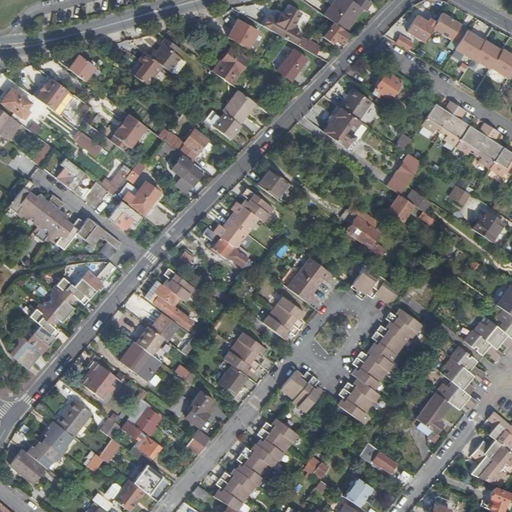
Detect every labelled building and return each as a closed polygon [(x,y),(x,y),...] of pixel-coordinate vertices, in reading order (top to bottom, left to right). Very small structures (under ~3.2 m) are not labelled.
[(347,0),(338,0),(325,19),(333,25),(345,34),(362,10),(366,13),(372,4),(364,0),(357,0),(354,5),(347,0)] [(434,25),(431,31),(449,42),(461,24),(442,13),(434,25)] [(416,14),(406,32),(423,43),(431,31),(434,25),(416,14)] [(345,34),(333,25),(323,40),(332,47),(337,41),(343,46),(350,37),(345,34)] [(243,35),(237,46),(250,53),(260,35),(245,27),(241,34),(243,35)] [(467,29),(455,49),(471,59),(488,70),(489,68),(501,50),(484,39),(467,29)] [(400,38),(395,46),(408,54),(412,46),(400,38)] [(162,47),(159,52),(182,69),(185,66),(179,61),(180,60),(176,57),(180,51),(165,41),(161,46),(162,47)] [(319,50),(307,44),(301,50),(315,58),(319,50)] [(501,50),(489,68),(508,79),(511,71),(511,54),(502,48),(501,50)] [(213,75),(214,76),(230,88),(248,63),(230,51),(220,64),(213,75)] [(152,61),(162,69),(176,79),(182,69),(159,52),(152,61)] [(293,52),(277,73),(291,83),(306,62),(293,52)] [(145,55),(141,59),(159,72),(162,69),(152,61),(145,55)] [(78,57),(68,71),(84,83),(94,70),(78,57)] [(132,78),(147,88),(159,72),(141,59),(138,63),(142,66),(143,67),(141,68),(140,68),(132,78)] [(441,71),(443,73),(451,60),(449,59),(441,71)] [(451,60),(443,73),(452,78),(459,65),(451,60)] [(217,62),(210,73),(213,75),(220,64),(217,62)] [(378,94),(376,98),(379,101),(382,97),(390,102),(395,95),(397,97),(400,92),(397,91),(401,85),(386,75),(375,92),(378,94)] [(40,93),(35,100),(52,113),(67,93),(50,80),(45,87),(44,86),(39,92),(40,93)] [(33,103),(12,88),(1,103),(22,118),(33,103)] [(238,93),(230,104),(247,117),(255,106),(238,93)] [(348,99),(340,110),(360,124),(372,106),(354,93),(350,99),(348,99)] [(441,110),(435,106),(421,128),(433,135),(436,131),(440,133),(441,134),(458,108),(450,103),(445,112),(444,114),(441,113),(441,110)] [(222,114),(224,115),(240,127),(247,117),(230,104),(222,114)] [(404,114),(407,109),(399,104),(395,109),(404,114)] [(466,114),(458,108),(441,134),(444,136),(447,138),(444,142),(456,150),(470,128),(464,125),(462,126),(459,124),(461,122),(466,114)] [(360,124),(340,110),(334,119),(336,121),(332,128),(330,126),(324,135),(349,152),(365,127),(360,124)] [(0,133),(10,120),(0,111),(0,133)] [(224,115),(221,119),(238,132),(241,128),(240,127),(224,115)] [(145,129),(128,116),(123,123),(120,124),(117,128),(117,131),(112,137),(113,138),(109,143),(125,155),(129,150),(145,129)] [(334,119),(331,117),(327,124),(330,126),(332,128),(336,121),(334,119)] [(230,142),(238,132),(221,119),(212,129),(230,142)] [(20,127),(10,120),(0,133),(0,139),(6,144),(20,127)] [(470,128),(456,150),(467,157),(470,153),(473,155),(475,156),(492,130),(485,125),(479,134),(478,136),(476,135),(475,132),(470,128)] [(500,135),(492,130),(475,156),(478,157),(481,160),(478,164),(490,171),(503,150),(498,146),(495,148),(493,146),(494,144),(500,135)] [(102,151),(75,131),(69,139),(95,158),(102,151)] [(164,141),(168,134),(163,131),(158,139),(163,142),(164,141)] [(194,131),(183,145),(188,149),(197,155),(208,142),(194,131)] [(183,145),(168,134),(164,141),(183,155),(188,149),(183,145)] [(404,150),(410,139),(402,134),(395,145),(404,150)] [(195,158),(196,157),(197,155),(188,149),(183,155),(164,141),(163,142),(165,144),(184,158),(188,153),(195,158)] [(193,188),(204,174),(191,164),(184,158),(165,144),(160,151),(187,171),(181,179),(193,188)] [(51,150),(45,146),(41,151),(48,156),(51,150)] [(510,178),(511,174),(511,156),(511,158),(509,156),(509,153),(503,150),(490,171),(501,179),(504,174),(510,178)] [(48,156),(41,151),(36,158),(42,163),(48,156)] [(14,158),(34,173),(38,168),(32,163),(18,153),(14,158)] [(184,158),(191,164),(195,158),(188,153),(184,158)] [(421,162),(408,153),(387,185),(400,194),(421,162)] [(191,164),(204,174),(209,167),(204,162),(203,162),(196,157),(195,158),(191,164)] [(38,168),(42,163),(36,158),(32,163),(38,168)] [(68,163),(63,159),(58,166),(63,169),(68,163)] [(68,163),(63,169),(56,178),(57,179),(56,181),(72,193),(77,187),(85,176),(68,163)] [(117,191),(126,180),(132,172),(124,166),(110,185),(117,191)] [(132,185),(138,177),(132,172),(126,180),(132,185)] [(290,188),(268,173),(257,188),(278,204),(290,188)] [(27,182),(12,202),(6,209),(21,219),(22,218),(38,196),(35,200),(32,203),(28,200),(26,200),(24,199),(27,194),(33,186),(27,182)] [(76,196),(88,205),(101,188),(95,183),(88,192),(86,190),(81,191),(76,196)] [(143,217),(159,195),(145,184),(137,193),(127,186),(120,195),(130,203),(128,206),(143,217)] [(455,188),(453,186),(446,197),(449,199),(455,188)] [(77,187),(72,193),(76,196),(81,191),(77,187)] [(88,205),(94,210),(107,192),(101,188),(88,205)] [(455,188),(449,199),(463,208),(469,197),(455,188)] [(245,202),(241,208),(257,220),(263,224),(273,211),(247,191),(242,197),(249,203),(248,204),(245,202)] [(406,202),(414,207),(423,213),(424,214),(431,205),(412,192),(406,202)] [(35,200),(27,194),(24,199),(26,200),(28,200),(32,203),(35,200)] [(163,198),(159,195),(143,217),(146,220),(163,198)] [(43,201),(38,196),(22,218),(26,220),(28,220),(32,222),(32,225),(37,228),(58,202),(52,197),(51,200),(49,199),(46,203),(45,205),(42,202),(43,201)] [(400,197),(399,197),(388,213),(402,223),(414,207),(406,202),(400,197)] [(58,202),(37,228),(40,231),(43,231),(46,233),(47,236),(50,239),(49,241),(49,242),(62,226),(64,222),(67,219),(61,214),(59,216),(56,213),(57,212),(62,205),(58,202)] [(107,220),(123,232),(124,230),(125,231),(132,222),(137,215),(120,202),(107,220)] [(241,208),(237,204),(231,212),(234,214),(229,221),(246,234),(257,220),(241,208)] [(385,229),(352,206),(347,212),(380,236),(385,229)] [(346,212),(341,220),(351,227),(364,237),(374,244),(380,236),(347,212),(346,212)] [(424,214),(423,213),(419,219),(431,227),(435,222),(424,214)] [(479,225),(486,215),(482,213),(476,222),(478,224),(479,225)] [(137,225),(142,219),(137,215),(132,222),(137,225)] [(478,224),(472,232),(491,245),(503,227),(486,215),(479,225),(478,224)] [(62,226),(49,242),(62,252),(75,235),(84,225),(83,225),(77,220),(71,228),(68,232),(66,231),(66,229),(62,226)] [(84,225),(75,235),(91,248),(98,239),(103,233),(87,220),(84,225)] [(103,232),(87,220),(83,225),(84,225),(87,220),(103,233),(103,232)] [(351,227),(341,220),(340,221),(350,228),(351,227)] [(246,234),(229,221),(223,230),(219,227),(214,234),(247,259),(249,256),(236,247),(246,234)] [(64,222),(62,226),(66,229),(66,231),(68,232),(71,228),(64,222)] [(351,227),(350,228),(346,234),(348,235),(346,237),(354,243),(356,240),(380,258),(384,252),(364,237),(351,227)] [(214,234),(210,231),(205,238),(213,243),(207,251),(226,265),(230,260),(246,273),(253,264),(247,259),(214,234)] [(107,236),(107,235),(103,232),(103,233),(98,239),(102,242),(103,241),(107,236)] [(120,245),(107,235),(107,236),(103,241),(107,244),(100,254),(101,255),(108,245),(115,251),(120,245)] [(281,258),(289,248),(283,244),(276,254),(281,258)] [(101,255),(108,261),(116,251),(115,251),(108,245),(101,255)] [(186,253),(180,261),(188,267),(194,259),(186,253)] [(301,256),(291,269),(316,289),(323,281),(326,284),(332,276),(309,259),(308,261),(301,256)] [(481,268),(474,263),(469,269),(477,275),(481,268)] [(105,282),(115,270),(109,264),(98,277),(105,282)] [(399,292),(386,283),(368,270),(365,268),(360,275),(361,275),(352,287),(357,290),(358,291),(359,289),(361,290),(358,295),(356,298),(362,302),(366,296),(373,301),(375,297),(387,305),(392,303),(399,292)] [(316,289),(291,269),(281,282),(287,288),(286,289),(309,307),(314,299),(311,296),(316,289)] [(163,288),(179,300),(185,305),(195,291),(169,271),(164,277),(171,283),(169,285),(167,283),(163,288)] [(73,289),(88,302),(102,286),(95,280),(87,273),(86,275),(74,288),(73,289)] [(72,284),(74,288),(86,275),(80,274),(72,284)] [(95,280),(102,286),(105,282),(98,277),(95,280)] [(53,295),(72,311),(73,310),(69,307),(73,303),(72,301),(74,299),(75,300),(83,307),(88,302),(73,289),(63,280),(52,292),(54,294),(53,295)] [(157,283),(150,292),(172,309),(179,300),(163,288),(157,283)] [(511,318),(511,289),(510,289),(497,308),(503,312),(511,318)] [(172,309),(150,292),(145,299),(161,312),(163,310),(175,319),(174,321),(187,331),(192,324),(172,309)] [(40,307),(57,321),(60,324),(72,311),(53,295),(51,298),(51,301),(49,304),(45,304),(42,308),(40,306),(40,307)] [(282,298),(272,311),(298,331),(303,325),(296,320),(297,318),(300,320),(304,315),(282,298)] [(40,327),(55,340),(59,335),(51,328),(57,321),(40,307),(29,318),(40,328),(40,327)] [(341,403),(338,408),(360,424),(379,397),(373,393),(393,366),(390,364),(409,338),(411,340),(421,326),(399,310),(398,311),(395,316),(397,318),(396,320),(389,315),(384,321),(389,325),(385,329),(388,331),(387,333),(380,328),(371,340),(378,345),(376,347),(373,345),(367,355),(369,357),(367,359),(361,354),(352,366),(358,371),(357,373),(354,372),(351,377),(357,381),(353,386),(355,388),(354,390),(347,385),(338,397),(345,402),(343,404),(341,403)] [(298,331),(272,311),(263,324),(284,341),(288,336),(285,334),(287,332),(294,338),(298,331)] [(511,318),(503,312),(496,320),(501,324),(499,328),(497,329),(496,328),(485,318),(484,319),(488,322),(489,323),(488,325),(485,328),(480,324),(473,332),(472,332),(463,343),(472,350),(474,348),(477,350),(475,352),(482,358),(485,353),(491,358),(490,359),(496,364),(502,356),(495,351),(499,347),(498,344),(501,341),(502,342),(503,343),(502,345),(508,349),(511,344),(511,318)] [(178,327),(162,315),(151,331),(164,341),(167,343),(178,327)] [(22,355),(33,365),(38,359),(37,358),(40,354),(41,356),(55,340),(40,327),(40,328),(27,342),(24,340),(18,340),(19,346),(10,356),(16,362),(22,355)] [(151,331),(148,329),(136,346),(152,358),(164,341),(151,331)] [(193,338),(185,333),(174,348),(181,354),(193,338)] [(233,348),(260,368),(264,362),(257,357),(259,354),(262,356),(265,351),(243,335),(233,348)] [(136,346),(135,345),(120,365),(138,378),(147,384),(162,365),(152,358),(136,346)] [(256,374),(260,368),(233,348),(223,361),(231,367),(234,369),(245,378),(246,378),(250,373),(247,371),(248,369),(256,374)] [(467,356),(459,349),(450,359),(450,360),(443,369),(449,373),(446,376),(445,378),(443,377),(439,374),(444,378),(450,383),(452,384),(450,386),(448,389),(443,385),(435,395),(451,407),(459,412),(462,408),(461,405),(464,402),(465,404),(466,404),(464,406),(470,411),(476,403),(468,397),(474,390),(468,385),(467,387),(466,386),(465,385),(467,382),(470,382),(472,378),(479,384),(485,376),(479,371),(479,372),(473,368),(476,363),(470,358),(468,360),(466,358),(467,356)] [(16,362),(28,372),(33,365),(22,355),(16,362)] [(91,362),(88,367),(93,371),(97,366),(91,362)] [(184,379),(189,371),(179,364),(174,372),(184,379)] [(97,366),(93,371),(112,385),(116,380),(97,366)] [(220,383),(236,395),(239,391),(237,389),(245,378),(234,369),(231,367),(220,383)] [(93,371),(92,373),(94,375),(89,381),(87,379),(81,386),(104,404),(115,390),(110,387),(112,385),(93,371)] [(296,373),(281,392),(294,402),(293,404),(306,414),(321,396),(323,392),(318,388),(316,391),(314,389),(319,382),(308,374),(305,379),(304,378),(302,380),(300,379),(302,376),(296,373)] [(239,391),(248,380),(246,378),(245,378),(237,389),(239,391)] [(234,398),(236,395),(220,383),(218,385),(234,398)] [(148,395),(144,392),(135,404),(139,407),(143,402),(148,395)] [(213,402),(201,393),(189,409),(205,421),(209,416),(205,413),(213,402)] [(439,423),(451,407),(435,395),(416,422),(437,437),(444,427),(439,423)] [(181,418),(189,407),(178,399),(170,410),(181,418)] [(75,402),(57,426),(74,439),(92,415),(75,402)] [(189,409),(188,411),(191,413),(187,419),(200,428),(205,421),(189,409)] [(154,428),(161,420),(148,411),(137,427),(149,436),(151,434),(154,436),(157,431),(154,428)] [(511,431),(510,429),(493,415),(487,423),(495,429),(496,431),(494,434),(490,434),(488,438),(494,443),(494,442),(508,453),(511,448),(511,439),(511,440),(511,439),(511,431)] [(219,492),(214,498),(229,508),(235,511),(237,511),(256,487),(258,488),(277,463),(278,463),(298,437),(276,420),(272,425),(275,428),(274,429),(266,424),(257,436),(264,441),(263,444),(260,442),(257,446),(256,445),(252,450),(254,452),(253,455),(246,449),(236,461),(244,467),(242,469),(240,467),(236,472),(235,471),(231,476),(234,478),(232,480),(225,474),(216,486),(221,490),(223,491),(222,494),(219,492)] [(121,431),(109,421),(101,433),(113,443),(113,442),(121,431)] [(156,459),(163,450),(128,423),(122,431),(136,441),(137,441),(140,444),(138,446),(156,459)] [(57,426),(53,424),(48,430),(50,431),(46,437),(47,438),(49,440),(43,448),(40,446),(39,445),(34,451),(32,449),(28,455),(48,471),(53,465),(57,463),(67,451),(68,447),(74,439),(57,426)] [(178,439),(182,434),(173,428),(170,432),(178,439)] [(209,442),(199,434),(194,440),(204,449),(209,442)] [(49,440),(47,438),(40,446),(43,448),(49,440)] [(194,440),(187,450),(198,458),(206,450),(204,449),(194,440)] [(482,444),(476,452),(500,471),(502,469),(504,466),(509,470),(511,466),(511,456),(508,453),(494,442),(494,443),(491,446),(492,449),(489,452),(487,451),(488,449),(482,444)] [(132,454),(131,455),(149,468),(156,459),(138,446),(133,453),(132,454)] [(24,451),(19,457),(43,477),(48,471),(28,455),(24,451)] [(476,469),(470,477),(493,487),(500,479),(496,476),(498,473),(500,471),(476,452),(471,459),(479,465),(481,467),(479,469),(476,469)] [(390,475),(396,466),(379,454),(374,461),(380,466),(379,467),(390,475)] [(101,460),(100,459),(97,456),(88,468),(92,471),(101,460)] [(43,477),(19,457),(10,467),(35,487),(43,477)] [(314,472),(311,477),(319,482),(328,469),(321,465),(315,473),(314,472)] [(162,479),(149,469),(140,480),(138,478),(137,481),(153,492),(162,479)] [(46,480),(44,482),(53,489),(55,487),(46,480)] [(368,497),(372,491),(357,480),(344,499),(359,509),(364,503),(369,506),(373,500),(368,497)] [(123,489),(115,501),(129,511),(138,499),(140,500),(145,493),(129,481),(123,489)] [(334,492),(321,483),(316,490),(329,499),(334,492)] [(115,501),(123,489),(116,485),(114,485),(107,495),(115,501)] [(198,488),(193,494),(206,503),(211,496),(198,488)] [(492,506),(489,511),(503,511),(511,497),(495,491),(491,501),(493,502),(492,506)] [(105,511),(112,505),(97,493),(91,500),(105,511)] [(447,511),(446,511),(449,504),(438,499),(432,511),(447,511)]
